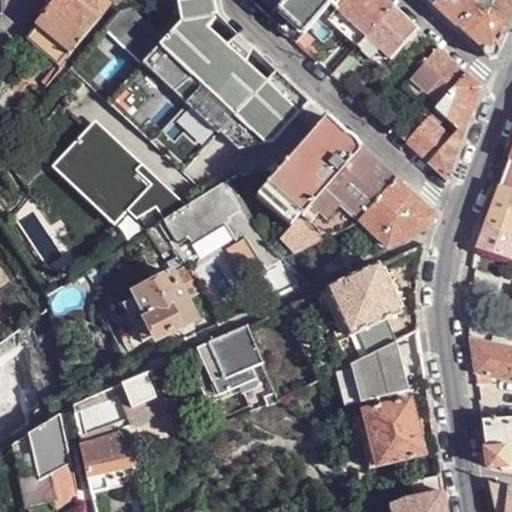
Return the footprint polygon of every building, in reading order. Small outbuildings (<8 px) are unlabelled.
[(74,0),(53,0),(51,3),(41,16),(33,26),(35,29),(66,54),(69,56),(89,30),(98,20),(74,0)] [(107,4),(102,0),(74,0),(98,20),(109,6),(107,4)] [(126,9),(115,0),(110,0),(107,4),(109,6),(115,12),(117,13),(128,10),(126,9)] [(213,0),(195,0),(176,4),(131,26),(116,45),(218,139),(223,133),(241,111),(275,141),(309,103),(253,51),(248,56),(235,45),(241,39),(217,17),(213,0)] [(282,3),(282,2),(280,0),(248,0),(272,22),(283,8),(282,3)] [(291,0),(283,8),(272,22),(296,43),(330,5),(334,0),(291,0)] [(282,3),(283,8),(291,0),(282,0),(282,2),(282,3)] [(334,0),(330,5),(337,12),(348,0),(334,0)] [(393,10),(382,0),(348,0),(337,12),(351,25),(366,39),(393,10)] [(511,14),(511,0),(440,0),(434,7),(489,59),(494,56),(511,14)] [(418,33),(393,10),(366,39),(379,50),(391,63),(418,33)] [(351,25),(337,12),(329,22),(343,34),(351,25)] [(351,25),(343,34),(358,48),(366,39),(351,25)] [(66,54),(35,29),(25,40),(32,46),(39,52),(44,56),(50,61),(56,67),(66,54)] [(366,39),(358,48),(371,59),(379,50),(366,39)] [(426,39),(397,72),(410,82),(437,50),(426,39)] [(465,77),(437,50),(410,82),(439,108),(465,77)] [(352,55),(332,76),(343,87),(364,65),(352,55)] [(429,165),(447,182),(481,91),(465,77),(439,108),(435,112),(458,131),(450,140),(429,165)] [(439,108),(410,82),(403,90),(424,108),(411,122),(420,130),(428,121),(435,112),(439,108)] [(241,111),(223,133),(242,149),(275,141),(241,111)] [(360,150),(327,119),(270,181),(267,184),(301,214),(309,205),(360,150)] [(450,140),(428,121),(420,130),(406,145),(429,165),(450,140)] [(420,130),(411,122),(398,138),(406,145),(420,130)] [(172,213),(177,210),(88,127),(63,154),(126,213),(113,226),(129,241),(161,221),(172,213)] [(395,182),(360,150),(309,205),(339,232),(355,227),(359,222),(395,182)] [(113,226),(126,213),(63,154),(51,167),(113,226)] [(497,185),(511,190),(511,160),(507,159),(497,185)] [(228,179),(210,191),(228,218),(245,208),(242,202),(228,179)] [(434,216),(395,182),(359,222),(387,247),(431,228),(434,216)] [(255,197),(290,227),(301,214),(267,184),(255,197)] [(481,225),(511,234),(511,190),(497,185),(481,225)] [(177,210),(172,213),(187,237),(190,244),(222,225),(229,220),(228,218),(210,191),(177,210)] [(250,198),(242,202),(245,208),(248,211),(255,206),(250,198)] [(290,227),(278,239),(292,251),(339,232),(309,205),(301,214),(290,227)] [(234,243),(224,249),(245,281),(282,259),(280,257),(270,248),(248,211),(245,208),(228,218),(229,220),(222,225),(234,243)] [(172,213),(161,221),(176,244),(187,237),(172,213)] [(176,244),(171,247),(183,265),(193,259),(219,242),(224,249),(234,243),(222,225),(190,244),(187,237),(176,244)] [(473,247),(505,257),(511,238),(511,237),(511,234),(481,225),(473,247)] [(355,251),(340,258),(344,266),(359,260),(355,251)] [(340,258),(325,264),(328,273),(344,266),(340,258)] [(377,265),(326,289),(347,337),(349,336),(385,319),(399,313),(377,265)] [(200,291),(183,266),(171,273),(185,298),(200,291)] [(0,324),(10,317),(0,301),(0,287),(7,282),(0,271),(0,324)] [(170,271),(133,291),(135,295),(121,303),(141,341),(153,335),(155,340),(176,328),(195,319),(196,318),(185,298),(171,273),(170,271)] [(326,289),(314,293),(347,365),(349,364),(360,358),(349,336),(347,337),(326,289)] [(224,307),(214,314),(220,323),(231,317),(224,307)] [(194,327),(195,319),(176,328),(184,333),(194,327)] [(394,341),(385,319),(349,336),(360,358),(394,341)] [(259,362),(244,326),(197,348),(203,362),(206,369),(213,383),(219,394),(239,385),(255,378),(250,367),(259,362)] [(511,380),(511,348),(470,339),(474,372),(511,380)] [(360,358),(349,364),(358,402),(407,390),(394,341),(360,358)] [(277,400),(259,362),(250,367),(255,378),(239,385),(251,411),(277,400)] [(361,411),(361,412),(369,441),(361,443),(368,468),(424,454),(409,398),(379,406),(378,404),(375,405),(376,407),(361,411)] [(64,511),(79,501),(60,412),(54,416),(9,445),(25,506),(28,511),(51,511),(60,506),(64,511)] [(361,412),(346,414),(352,437),(359,435),(361,443),(369,441),(361,412)] [(487,468),(500,467),(511,466),(511,420),(481,422),(487,468)] [(126,433),(80,448),(90,493),(107,488),(105,480),(118,477),(135,473),(133,462),(131,453),(126,433)] [(142,448),(131,453),(133,462),(145,457),(142,448)] [(439,476),(410,481),(412,498),(441,493),(439,476)] [(511,511),(511,488),(490,484),(496,511),(511,511)] [(412,498),(404,501),(406,511),(444,511),(441,493),(412,498)]
